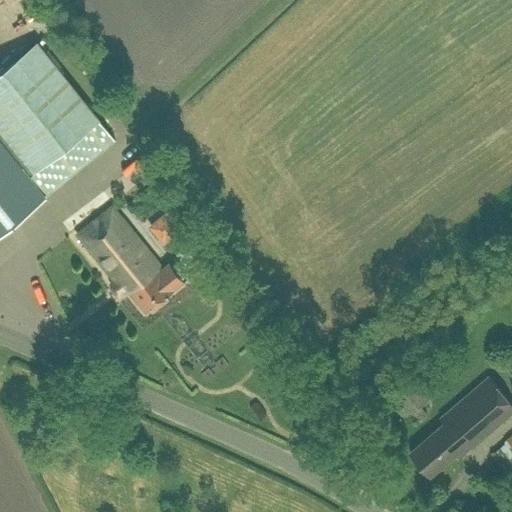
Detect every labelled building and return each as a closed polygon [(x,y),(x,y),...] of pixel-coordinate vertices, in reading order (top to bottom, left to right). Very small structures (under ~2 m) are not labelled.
[(0,230),(45,194),(29,174),(82,132),(97,151),(115,138),(36,40),(0,68),(0,230)] [(126,162),(111,170),(117,179),(131,171),(126,162)] [(162,266),(112,205),(77,232),(117,281),(120,279),(145,311),(174,288),(173,288),(184,279),(169,261),(162,266)] [(166,240),(181,226),(165,210),(151,225),(166,240)] [(404,414),(409,411),(416,420),(426,413),(419,403),(429,396),(406,365),(382,384),(404,414)] [(511,410),(511,402),(488,375),(440,416),(444,421),(409,450),(429,474),(458,449),(462,454),(464,452),(462,450),(468,445),(470,446),(511,410)] [(366,422),(392,403),(379,385),(353,405),(366,422)] [(511,430),(489,450),(511,477),(511,430)]
